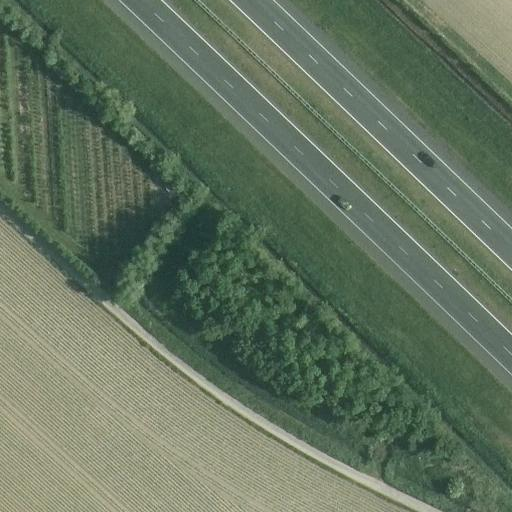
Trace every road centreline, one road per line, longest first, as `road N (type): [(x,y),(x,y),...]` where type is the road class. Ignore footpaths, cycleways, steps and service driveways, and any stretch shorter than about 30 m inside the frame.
road 1 (unclassified): [(429,511),(336,466),(201,381),(0,205)]
road 2 (motorway): [(138,0),(511,355)]
road 3 (motorway): [(511,250),(249,0)]
